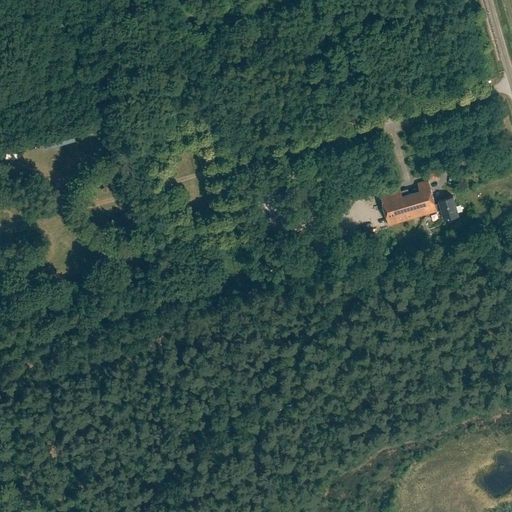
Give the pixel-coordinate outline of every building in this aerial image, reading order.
[(102,125),(91,128),(92,134),(109,129),(108,125),(102,126),(102,125)] [(43,149),(74,140),(71,131),(40,139),(43,149)] [(429,180),(417,184),(419,188),(412,190),(413,192),(409,193),(408,189),(401,191),(400,189),(381,194),(390,225),(443,210),(446,219),(460,215),(455,196),(441,200),(442,203),(436,204),(429,180)] [(278,181),(266,184),(269,195),(281,192),(278,181)] [(257,185),(252,186),(254,198),(260,197),(257,185)]
